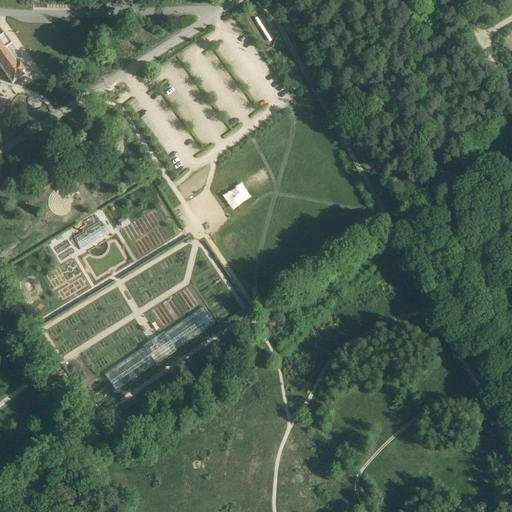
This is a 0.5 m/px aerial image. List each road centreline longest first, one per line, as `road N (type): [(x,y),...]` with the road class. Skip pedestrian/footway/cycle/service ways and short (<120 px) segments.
road 1 (track): [(386,220),(511,448)]
road 2 (track): [(256,0),(386,220)]
road 3 (unclassified): [(0,11),(185,12),(240,0)]
road 4 (track): [(75,434),(0,304)]
